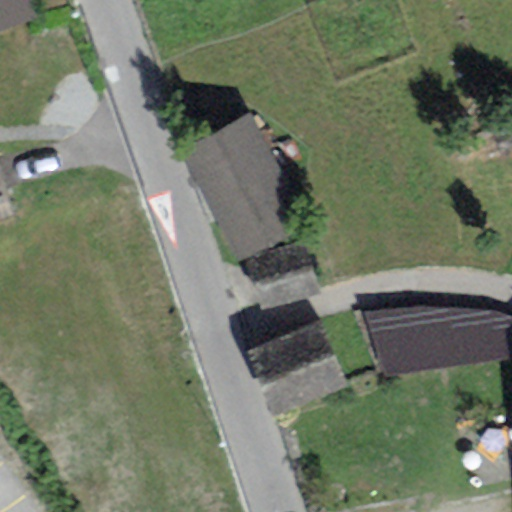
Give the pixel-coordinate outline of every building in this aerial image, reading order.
[(28,0),(0,0),(0,31),(35,20),(28,0)] [(256,115),(192,142),(238,252),(303,225),(256,115)] [(0,156),(0,205),(14,202),(0,156)] [(301,239),(244,259),(261,307),(318,288),(301,239)] [(502,313),(378,315),(378,355),(503,353),(502,313)] [(323,320),(257,344),(280,408),(346,384),(323,320)]
